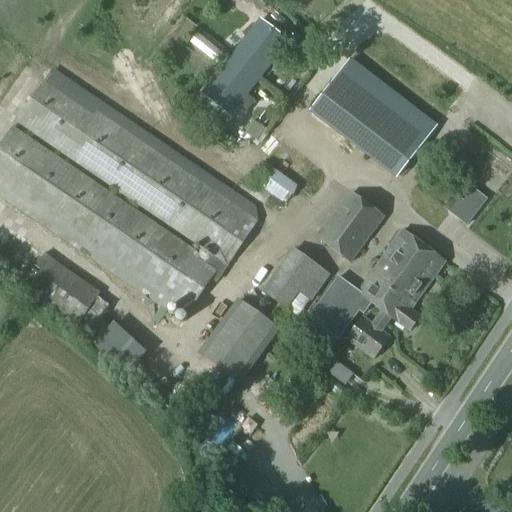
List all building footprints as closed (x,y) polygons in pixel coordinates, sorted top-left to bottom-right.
[(269,3),(266,0),(240,0),(245,5),(247,3),(258,14),(269,3)] [(201,97),(230,120),(288,45),(259,22),(201,97)] [(215,66),(222,57),(196,36),(189,45),(215,66)] [(309,116),(395,182),(435,129),(351,64),(309,116)] [(50,79),(19,124),(213,258),(208,264),(16,129),(0,152),(0,184),(181,310),(174,319),(0,194),(0,246),(33,271),(39,263),(74,287),(76,285),(98,301),(91,312),(157,359),(212,282),(217,285),(259,225),(50,79)] [(233,134),(249,139),(255,122),(239,117),(233,134)] [(454,121),(435,153),(490,186),(504,162),(467,141),(472,132),(454,121)] [(291,167),(285,176),(306,192),(320,174),(274,139),(266,148),(291,167)] [(277,179),(268,192),(279,200),(289,188),(277,179)] [(465,229),(486,202),(471,191),(462,203),(452,196),(441,210),(465,229)] [(317,241),(351,266),(383,220),(351,196),(317,241)] [(374,362),(390,341),(381,335),(391,322),(408,334),(419,320),(410,313),(446,265),(403,234),(358,294),(357,293),(355,296),(348,290),(349,289),(338,280),(308,321),(337,342),(358,313),(362,316),(370,306),(381,314),(372,327),(362,320),(346,342),(374,362)] [(291,255),(262,294),(284,311),(297,294),(310,303),(328,279),(291,255)] [(76,285),(74,287),(39,263),(33,271),(19,291),(78,331),(91,312),(98,301),(76,285)] [(198,333),(190,345),(237,381),(273,330),(232,300),(205,338),(198,333)]
